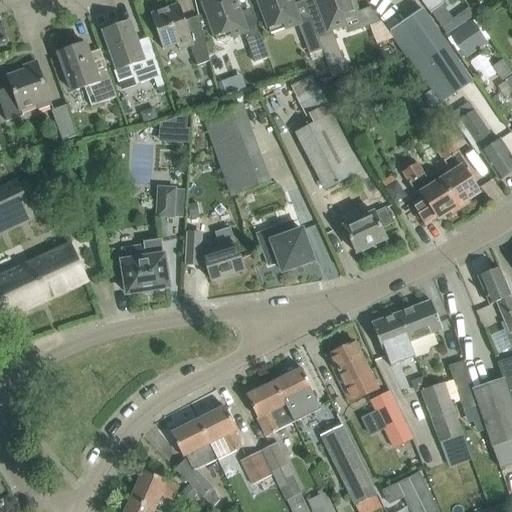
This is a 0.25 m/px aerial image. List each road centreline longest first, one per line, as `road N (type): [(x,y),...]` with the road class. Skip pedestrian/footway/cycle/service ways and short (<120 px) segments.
road 1 (residential): [(295,327),(268,315),(224,313),(86,339),(0,370)]
road 2 (residential): [(77,499),(144,413),(295,327)]
road 3 (residential): [(295,327),(511,212)]
